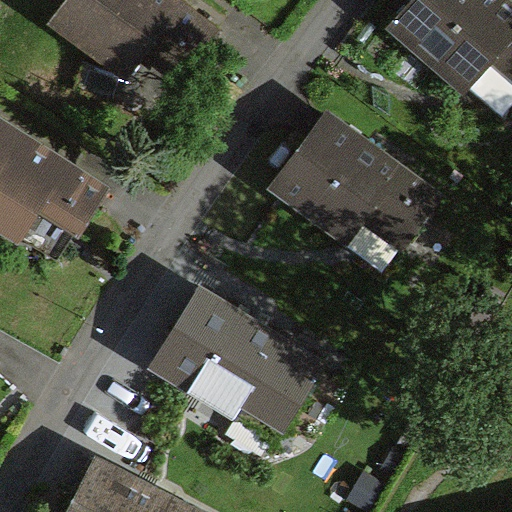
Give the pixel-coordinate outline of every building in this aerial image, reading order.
[(185,0),(71,0),(59,15),(133,74),(144,60),(173,84),(219,27),(185,0)] [(511,0),(423,0),(401,25),(471,87),(491,66),(511,84),(511,0)] [(0,109),(0,231),(22,247),(46,212),(78,234),(112,186),(0,109)] [(330,111),(281,182),(357,235),(368,218),(406,244),(444,190),(330,111)] [(204,287),(159,362),(241,411),(250,396),(294,422),(330,362),(204,287)] [(203,511),(103,458),(73,511),(203,511)]
